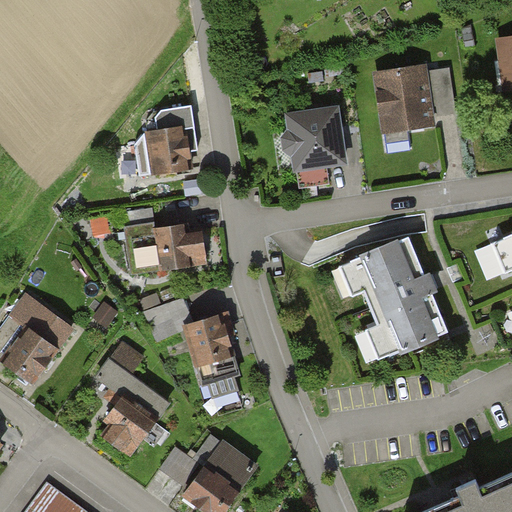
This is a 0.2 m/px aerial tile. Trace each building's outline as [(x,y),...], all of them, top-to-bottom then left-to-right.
[(511,36),(489,40),(496,90),(511,87),(511,36)] [(424,67),(368,73),(375,134),(431,128),(424,67)] [(186,105),(147,110),(142,120),(143,131),(138,132),(145,180),(184,174),(178,132),(190,131),(186,105)] [(333,107),(275,116),(283,172),(294,171),(296,190),(330,185),(327,170),(343,168),(333,107)] [(148,223),(122,227),(129,275),(203,263),(199,235),(186,237),(185,227),(150,232),(148,223)] [(511,228),(490,238),(511,290),(511,228)] [(399,237),(339,261),(379,360),(439,336),(399,237)] [(72,330),(42,307),(3,359),(33,382),(72,330)] [(180,331),(169,307),(146,317),(158,342),(180,331)] [(228,313),(186,327),(204,384),(209,382),(214,397),(243,388),(226,335),(234,332),(228,313)] [(21,325),(9,316),(0,328),(0,352),(1,353),(21,325)] [(122,344),(98,377),(112,387),(105,396),(117,404),(106,420),(113,425),(105,435),(130,454),(167,403),(129,376),(142,358),(122,344)] [(223,511),(256,467),(212,435),(196,458),(207,466),(183,499),(196,508),(199,504),(209,511),(223,511)] [(161,469),(184,486),(199,465),(193,461),(196,457),(190,453),(187,457),(175,449),(161,469)] [(511,511),(511,470),(412,511),(511,511)] [(86,511),(48,483),(26,511),(86,511)]
